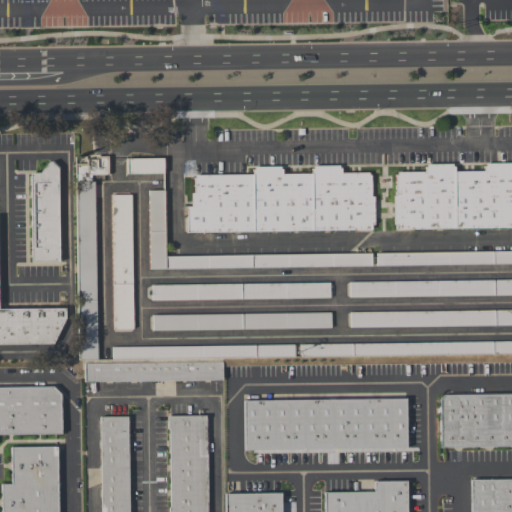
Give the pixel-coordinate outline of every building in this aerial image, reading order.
[(96,359),(78,360),(74,165),(86,164),(86,160),(95,160),(95,157),(107,157),(108,175),(91,176),(91,182),(93,182),(96,359)] [(163,158),(163,174),(125,175),(125,159),(163,158)] [(31,264),(60,263),(59,172),(50,164),(40,175),(29,175),(31,264)] [(483,173),(455,174),(455,169),(453,169),(453,167),(426,167),(426,169),(424,169),(424,174),(396,174),(396,177),(394,177),(394,198),(392,198),(392,227),(395,227),(395,232),(397,232),(397,235),(411,234),(411,233),(511,231),(511,169),(511,166),(485,166),(485,169),(483,169),(483,173)] [(187,236),(373,233),(372,185),(366,176),(340,176),(340,172),(338,172),(338,169),(313,169),(313,172),(311,172),(311,177),(282,177),(282,172),(279,172),(279,170),(255,170),(255,172),(252,172),(252,177),(195,178),(195,180),(193,180),(193,195),(191,195),(191,209),(186,209),(187,236)] [(165,257),(371,254),(371,266),(209,269),(149,269),(148,191),(163,191),(165,257)] [(132,330),(113,330),(111,196),(130,196),(132,330)] [(511,264),(376,266),(376,253),(511,251),(511,264)] [(511,280),(511,295),(349,298),(349,283),(511,280)] [(329,298),(151,301),(151,286),(329,283),(329,298)] [(349,313),(511,310),(511,325),(350,327),(349,313)] [(0,311),(64,311),(65,323),(52,347),(0,347),(0,311)] [(152,316),(329,313),(329,328),(152,331),(152,316)] [(511,353),(298,356),(298,345),(511,342),(511,353)] [(292,356),(111,359),(111,348),(292,345),(292,356)] [(222,381),(84,382),(84,364),(221,362),(222,381)] [(0,389),(53,389),(63,397),(64,437),(0,437),(0,389)] [(444,397),(511,395),(511,449),(439,451),(439,402),(444,397)] [(245,403),(408,400),(409,451),(245,454),(245,403)] [(168,418),(168,511),(210,511),(210,418),(168,418)] [(101,511),(101,419),(129,419),(129,511),(101,511)] [(11,450),(58,449),(58,511),(2,511),(2,489),(12,488),(11,450)] [(469,511),(469,482),(511,481),(511,511),(469,511)] [(323,511),(323,495),(374,494),(374,484),(407,484),(407,511),(323,511)] [(226,511),(226,496),(283,496),(283,511),(226,511)]
